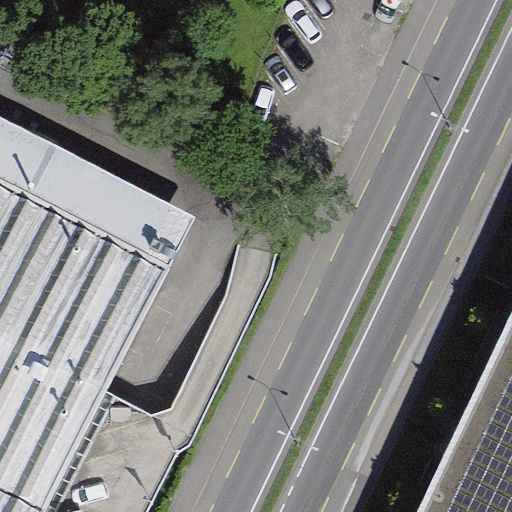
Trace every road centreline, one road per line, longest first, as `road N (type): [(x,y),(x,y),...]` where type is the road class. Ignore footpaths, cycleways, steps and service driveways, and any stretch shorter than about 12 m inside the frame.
road 1 (secondary): [(473,0),(228,511)]
road 2 (secondary): [(309,511),(511,85)]
